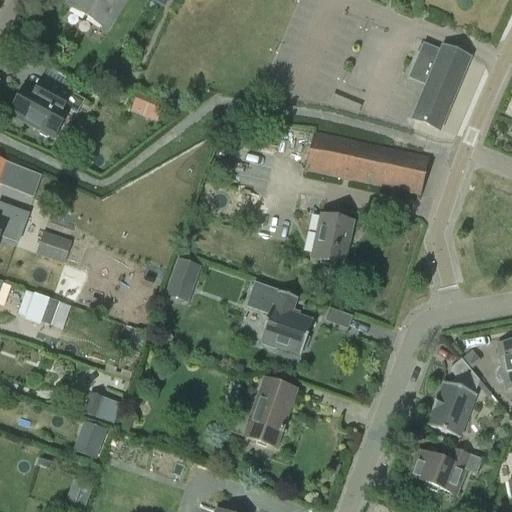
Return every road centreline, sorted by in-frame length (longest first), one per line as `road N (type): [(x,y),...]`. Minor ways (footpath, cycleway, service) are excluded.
road 1 (residential): [(347,511),(416,333),(453,315)]
road 2 (residential): [(453,315),(435,234),(462,157)]
road 3 (residential): [(462,157),(511,44)]
